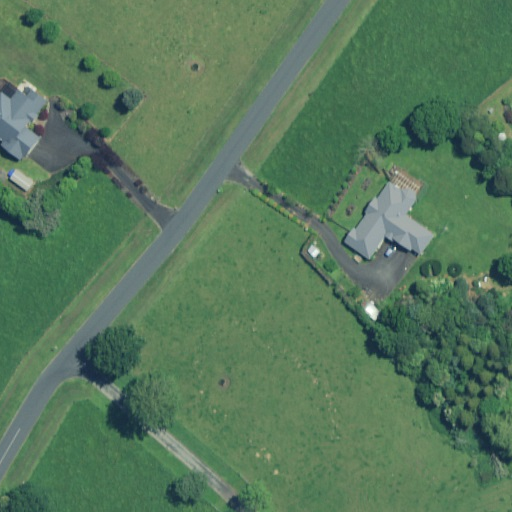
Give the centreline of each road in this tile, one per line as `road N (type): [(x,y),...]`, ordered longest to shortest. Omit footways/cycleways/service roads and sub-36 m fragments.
road 1 (residential): [(73,356),(341,0)]
road 2 (residential): [(244,511),(73,356)]
road 3 (residential): [(0,460),(73,356)]
